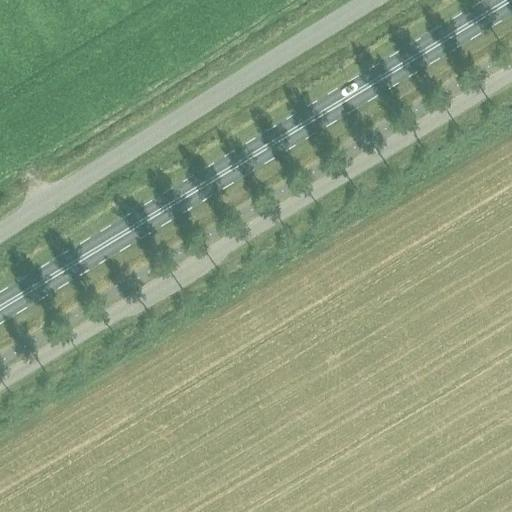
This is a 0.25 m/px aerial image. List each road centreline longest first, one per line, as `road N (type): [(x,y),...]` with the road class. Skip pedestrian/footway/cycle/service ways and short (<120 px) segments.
road 1 (unclassified): [(0,383),(511,71)]
road 2 (primary): [(0,309),(510,0)]
road 3 (unclassified): [(0,232),(373,0)]
